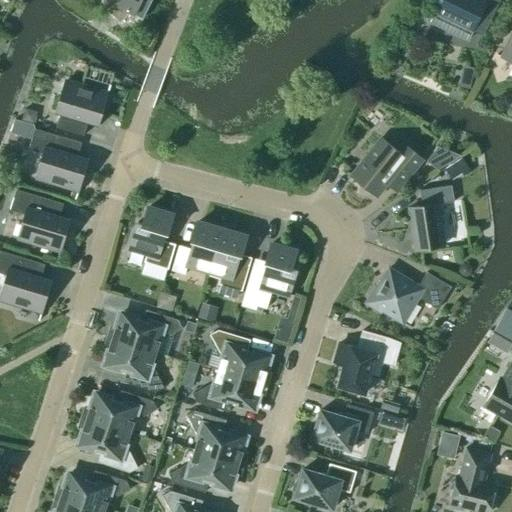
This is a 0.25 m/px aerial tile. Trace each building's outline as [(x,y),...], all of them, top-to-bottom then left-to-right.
[(104,0),(105,1),(102,3),(119,24),(125,18),(130,12),(141,18),(141,19),(142,19),(151,0),(104,0)] [(438,0),(428,23),(468,42),(473,32),(483,37),(500,0),(438,0)] [(511,35),(501,58),(511,62),(511,74),(510,79),(511,80),(511,35)] [(472,70),(463,68),(459,87),(468,88),(472,70)] [(65,81),(54,112),(56,113),(56,112),(60,113),(55,127),(84,136),(88,122),(97,125),(97,126),(98,127),(110,86),(109,85),(106,94),(65,81)] [(21,121),(34,124),(37,112),(24,109),(21,121)] [(34,129),(28,150),(42,155),(35,178),(77,190),(75,199),(76,200),(88,159),(87,158),(87,159),(77,157),(81,143),(34,129)] [(387,183),(398,192),(424,161),(403,144),(397,152),(381,138),(352,175),(344,168),(343,169),(377,196),(387,183)] [(426,161),(438,170),(461,156),(438,146),(426,161)] [(471,173),(461,158),(445,170),(452,181),(462,174),(464,178),(471,173)] [(444,245),(438,204),(454,202),(451,185),(420,190),(422,206),(409,208),(415,250),(444,245)] [(63,204),(16,189),(9,211),(24,215),(17,239),(59,251),(56,260),(58,260),(70,219),(69,219),(69,220),(59,217),(63,204)] [(143,224),(137,222),(130,248),(147,253),(144,263),(168,270),(175,245),(163,241),(165,233),(167,234),(173,215),(148,208),(143,224)] [(209,271),(222,230),(197,223),(192,241),(194,241),(191,249),(179,246),(171,271),(185,275),(188,265),(209,271)] [(246,237),(222,230),(209,271),(221,275),(218,284),(242,291),(249,266),(237,263),(239,255),(241,255),(246,237)] [(296,252),(271,244),(265,262),(267,263),(265,271),(252,267),(241,306),(255,310),(257,306),(266,309),(272,290),(289,295),(297,270),(291,268),(296,252)] [(45,264),(0,250),(0,274),(6,276),(0,295),(0,299),(41,311),(38,321),(40,321),(52,280),(51,279),(50,280),(41,278),(45,264)] [(437,309),(451,287),(427,272),(419,286),(389,268),(377,289),(375,288),(365,303),(381,313),(382,311),(403,323),(418,298),(437,309)] [(294,296),(290,308),(297,310),(301,298),(294,296)] [(202,303),(198,318),(214,322),(218,307),(202,303)] [(108,338),(156,353),(159,341),(183,329),(178,321),(146,310),(142,323),(121,316),(121,314),(120,314),(116,329),(111,327),(108,338)] [(184,331),(194,334),(196,324),(187,321),(184,331)] [(511,341),(511,340),(511,328),(510,328),(498,321),(493,330),(511,341)] [(222,358),(218,370),(266,384),(269,374),(265,372),(269,358),(269,357),(268,359),(246,352),(250,340),(218,330),(209,335),(222,358)] [(381,365),(393,368),(399,346),(388,341),(362,331),(357,348),(340,343),(336,357),(342,359),(344,363),(344,365),(337,388),(364,396),(370,376),(377,378),(381,365)] [(152,364),(156,353),(108,338),(105,348),(109,349),(105,364),(106,363),(127,370),(123,382),(156,392),(164,388),(152,364)] [(511,348),(511,344),(501,338),(495,349),(507,356),(511,348)] [(196,374),(199,364),(188,361),(185,371),(196,374)] [(511,362),(502,380),(500,378),(484,406),(511,421),(511,362)] [(266,384),(218,370),(215,381),(192,394),(196,402),(229,412),(232,400),(254,406),(254,407),(254,408),(259,393),(263,394),(266,384)] [(82,418),(130,433),(134,422),(157,410),(153,401),(121,391),(117,403),(95,396),(96,394),(95,394),(90,409),(86,407),(82,418)] [(383,400),(381,409),(398,414),(400,405),(383,400)] [(343,417),(320,410),(318,419),(315,422),(313,425),(311,428),(310,432),(314,433),(312,439),(350,450),(355,430),(367,434),(373,412),(346,404),(343,417)] [(198,438),(194,450),(242,465),(245,454),(241,453),(245,438),(244,439),(222,433),(226,420),(194,411),(186,415),(198,438)] [(126,445),(130,433),(82,418),(79,428),(83,429),(79,444),(80,443),(101,450),(97,462),(129,473),(138,468),(126,445)] [(483,437),(493,443),(499,432),(489,426),(483,437)] [(459,437),(443,433),(439,447),(456,451),(459,437)] [(456,476),(449,504),(450,504),(449,507),(464,511),(464,508),(481,511),(488,511),(495,486),(484,483),(491,454),(466,448),(459,477),(456,476)] [(242,465),(194,450),(191,462),(168,474),(173,483),(205,492),(208,480),(230,486),(230,488),(231,488),(235,473),(239,474),(242,465)] [(344,463),(357,466),(360,457),(347,454),(344,463)] [(325,476),(303,469),(300,478),(298,481),(295,484),(294,487),(292,491),(296,492),(294,498),(332,509),(338,489),(349,493),(356,471),(329,464),(325,476)] [(146,467),(142,483),(150,485),(154,469),(146,467)] [(56,498),(99,511),(103,511),(107,502),(131,490),(126,481),(95,471),(91,483),(69,476),(69,474),(64,489),(59,487),(56,498)] [(170,511),(198,511),(202,501),(170,491),(162,496),(170,511)] [(99,511),(56,498),(53,508),(57,509),(55,511),(99,511)]
